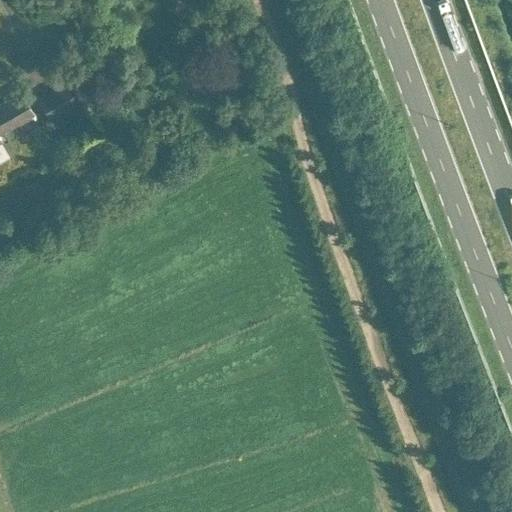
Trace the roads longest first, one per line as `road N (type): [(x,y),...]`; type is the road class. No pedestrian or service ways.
road 1 (track): [(439,511),(247,0)]
road 2 (primary): [(380,0),(511,349)]
road 3 (primary): [(511,207),(435,0)]
